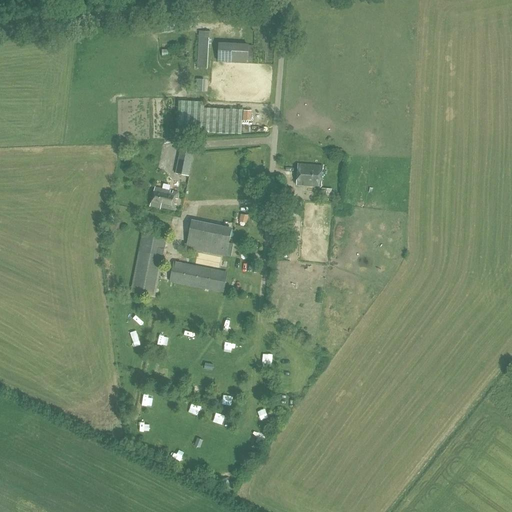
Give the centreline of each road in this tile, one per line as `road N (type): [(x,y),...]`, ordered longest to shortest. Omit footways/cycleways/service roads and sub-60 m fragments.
road 1 (unclassified): [(268,235),(286,0)]
road 2 (tertiary): [(0,30),(226,0)]
